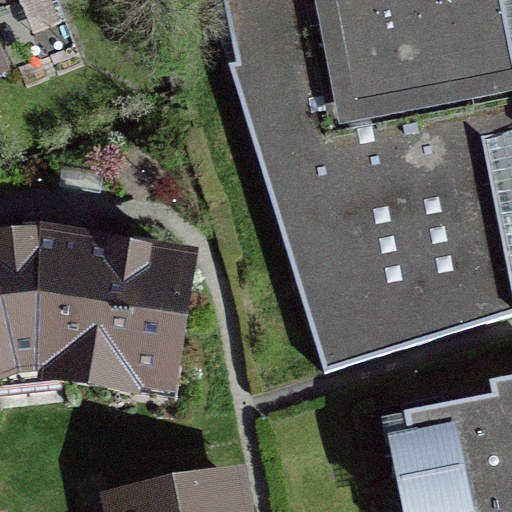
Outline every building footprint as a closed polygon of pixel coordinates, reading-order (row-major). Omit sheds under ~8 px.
[(230,67),(325,374),(511,316),(511,281),(481,126),(511,119),(511,49),(502,0),(451,0),(445,2),(444,0),(224,0),(237,65),(230,67)] [(0,48),(0,79),(10,75),(0,48)] [(0,244),(0,374),(60,362),(168,378),(183,264),(34,243),(0,244)] [(412,421),(430,511),(511,511),(511,383),(495,386),(498,404),(412,421)] [(240,511),(233,475),(106,503),(108,511),(240,511)]
